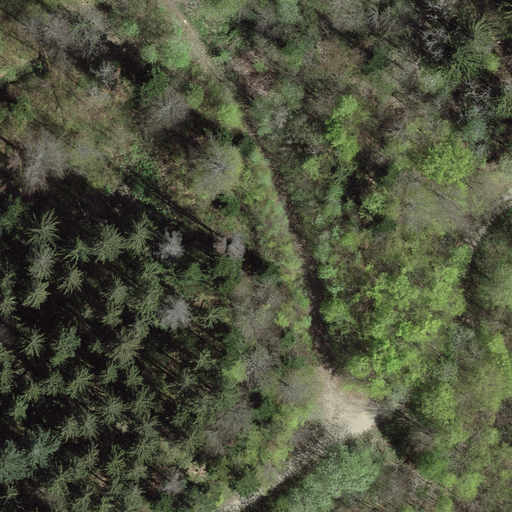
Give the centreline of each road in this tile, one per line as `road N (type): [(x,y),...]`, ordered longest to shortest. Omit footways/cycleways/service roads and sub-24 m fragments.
road 1 (track): [(333,435),(312,288),(281,189),(218,70),(162,0)]
road 2 (track): [(511,196),(470,237),(418,381),(227,511)]
road 3 (track): [(325,511),(379,445),(385,408)]
